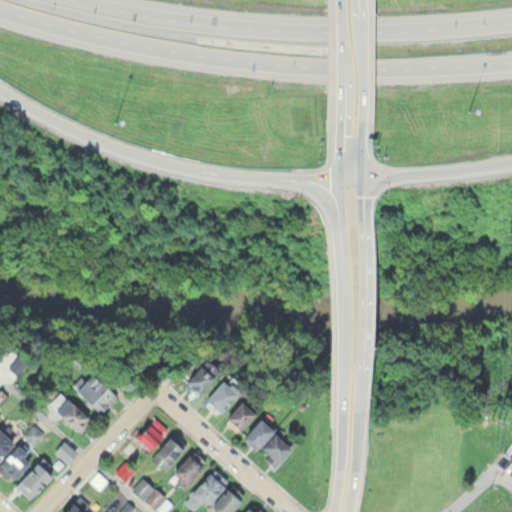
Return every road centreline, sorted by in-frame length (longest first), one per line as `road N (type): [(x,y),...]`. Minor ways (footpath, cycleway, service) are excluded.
road 1 (motorway): [(0,7),(222,57),(386,67),(511,59)]
road 2 (motorway): [(511,19),(274,28),(80,0)]
road 3 (residential): [(41,511),(157,388),(297,511)]
road 4 (motorway): [(0,88),(62,125),(159,159),(239,174),(328,176)]
road 5 (primary): [(338,219),(343,409)]
road 6 (primary): [(358,408),(359,220)]
road 7 (motorway): [(328,176),(511,157)]
road 8 (primary): [(337,0),(338,127)]
road 9 (primary): [(361,126),(360,0)]
